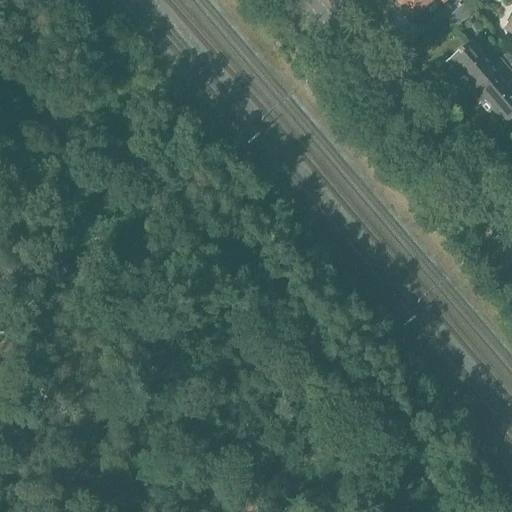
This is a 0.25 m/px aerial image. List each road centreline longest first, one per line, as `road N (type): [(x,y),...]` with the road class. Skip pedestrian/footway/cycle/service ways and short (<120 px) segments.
road 1 (track): [(122,166),(439,511)]
road 2 (tertiary): [(311,0),(511,232)]
